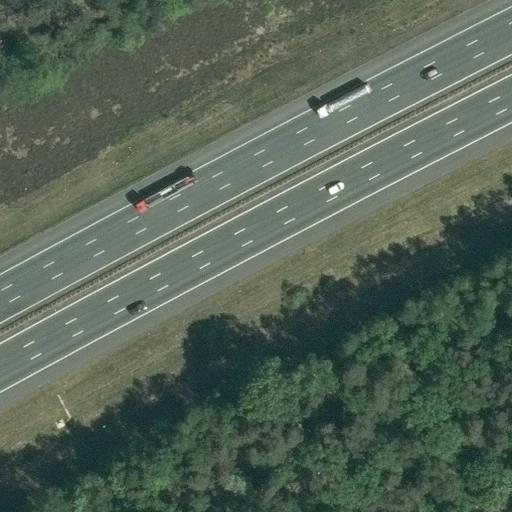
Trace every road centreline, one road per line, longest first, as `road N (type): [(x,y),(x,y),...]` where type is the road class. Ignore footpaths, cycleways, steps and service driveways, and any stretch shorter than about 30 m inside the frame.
road 1 (motorway): [(0,367),(511,99)]
road 2 (motorway): [(511,31),(0,298)]
